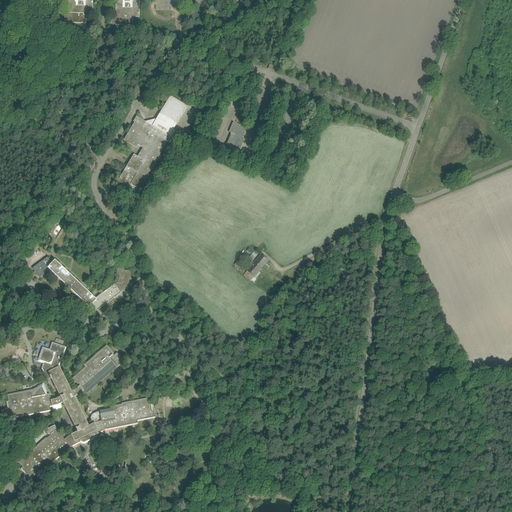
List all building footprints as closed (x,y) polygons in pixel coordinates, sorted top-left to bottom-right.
[(68,0),(68,12),(64,15),(64,24),(86,24),(86,16),(92,16),(92,0),(115,0),(115,14),(111,17),(111,25),(133,26),(133,18),(139,18),(140,1),(137,1),(137,0),(68,0)] [(117,182),(128,188),(130,189),(132,185),(140,190),(160,156),(159,155),(170,137),(169,137),(188,106),(170,96),(152,126),(136,117),(124,137),(143,148),(137,157),(134,155),(117,182)] [(224,150),(226,151),(225,154),(230,157),(231,155),(236,157),(239,150),(240,150),(244,140),(242,139),(245,132),(233,122),(229,132),(232,133),(231,135),(230,135),(224,150)] [(28,248),(30,252),(38,246),(36,243),(28,248)] [(261,254),(246,272),(243,275),(250,281),(253,278),(268,260),(261,254)] [(47,258),(37,265),(33,268),(40,277),(50,270),(89,308),(92,305),(97,311),(101,308),(103,311),(115,302),(113,299),(121,293),(120,291),(129,285),(129,280),(131,279),(130,277),(130,274),(129,271),(125,271),(123,268),(120,268),(117,269),(118,274),(116,275),(117,277),(117,281),(118,283),(94,299),(53,259),(51,262),(47,258)] [(5,409),(1,410),(2,415),(4,415),(4,416),(12,415),(13,418),(51,411),(50,407),(53,406),(58,405),(63,403),(77,432),(67,437),(64,440),(62,437),(63,436),(56,428),(57,428),(54,425),(46,430),(49,435),(50,434),(51,435),(47,439),(46,437),(18,462),(23,467),(20,469),(25,474),(24,475),(29,481),(40,471),(41,473),(70,447),(76,445),(99,434),(104,431),(138,424),(137,421),(155,417),(154,411),(152,411),(150,405),(149,405),(148,399),(122,404),(122,405),(111,407),(111,409),(99,411),(101,422),(98,422),(96,417),(91,420),(91,421),(89,422),(91,426),(88,427),(74,397),(79,395),(83,391),(86,394),(125,361),(119,355),(118,356),(117,354),(115,356),(107,347),(100,352),(99,350),(95,354),(96,355),(84,364),(85,366),(72,379),(75,382),(79,386),(75,390),(71,392),(58,366),(60,365),(63,356),(65,353),(64,352),(65,350),(63,347),(61,346),(61,345),(57,344),(57,345),(54,344),(51,345),(51,348),(50,348),(49,349),(48,349),(45,348),(42,350),(41,353),(40,352),(39,356),(40,356),(39,359),(40,362),(43,363),(46,365),(45,367),(45,369),(47,370),(47,372),(47,373),(48,372),(60,398),(56,399),(51,401),(50,394),(46,395),(46,392),(47,392),(43,383),(37,386),(38,388),(36,389),(27,390),(27,391),(21,392),(18,392),(18,393),(7,395),(9,401),(7,402),(8,409),(5,409)]
